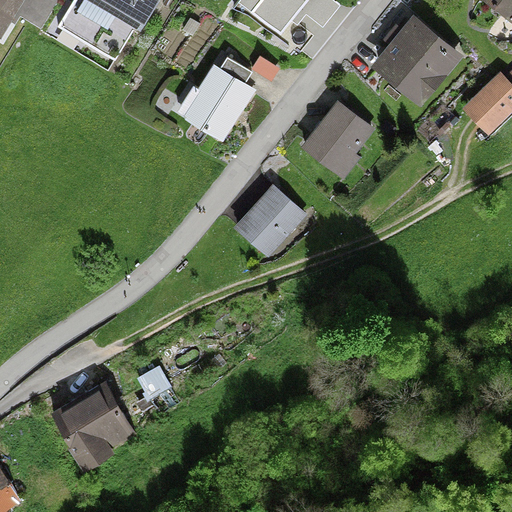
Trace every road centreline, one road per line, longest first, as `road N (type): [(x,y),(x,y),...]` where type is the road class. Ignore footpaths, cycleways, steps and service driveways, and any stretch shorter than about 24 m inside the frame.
road 1 (residential): [(376,0),(173,251),(0,382)]
road 2 (track): [(511,168),(367,243),(234,290),(90,362)]
